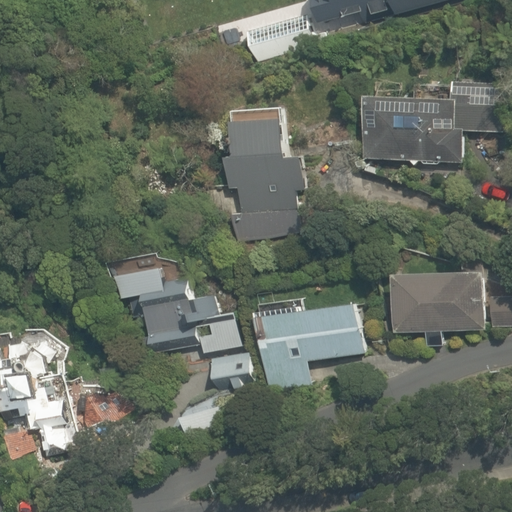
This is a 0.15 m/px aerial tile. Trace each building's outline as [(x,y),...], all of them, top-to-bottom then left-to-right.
[(313,0),(321,29),(378,13),(380,23),(459,0),(313,0)] [(310,12),(248,30),(258,64),(320,46),(310,12)] [(429,100),(371,100),(371,168),(469,168),(469,134),(498,134),(498,82),(429,83),(429,100)] [(288,109),(239,113),(242,159),(230,160),(232,191),(241,190),(244,237),(303,233),(301,195),(310,194),(308,159),(292,160),(288,109)] [(127,302),(146,299),(157,357),(204,348),(206,357),(213,356),(218,385),(259,377),(246,312),(223,316),(219,295),(198,299),(190,256),(166,261),(163,247),(118,256),(127,302)] [(402,335),(491,333),(491,322),(511,321),(511,294),(490,295),(490,273),(401,275),(402,335)] [(308,299),(264,304),(274,389),(312,385),(310,364),(370,357),(363,303),(309,309),(308,299)] [(44,328),(38,335),(7,340),(9,353),(0,354),(0,377),(5,412),(28,408),(32,432),(41,430),(44,454),(78,449),(64,353),(70,345),(44,328)] [(109,386),(78,396),(92,438),(123,427),(109,386)] [(221,410),(185,421),(191,438),(226,426),(221,410)]
